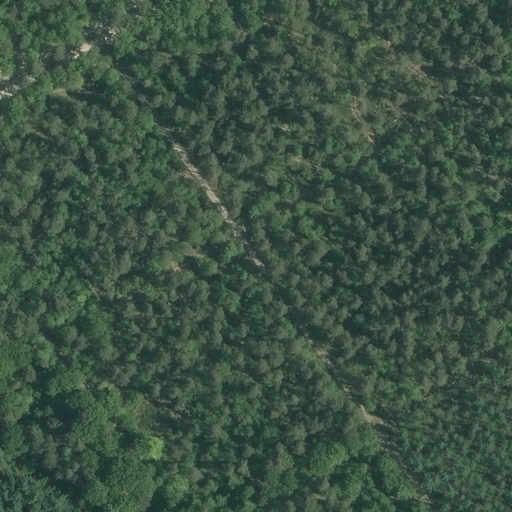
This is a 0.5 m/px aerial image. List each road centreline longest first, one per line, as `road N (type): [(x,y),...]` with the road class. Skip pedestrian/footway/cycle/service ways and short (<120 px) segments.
road 1 (track): [(435,511),(99,40)]
road 2 (track): [(499,85),(48,341)]
road 3 (track): [(0,339),(30,336),(60,351),(170,511)]
road 4 (track): [(373,426),(511,346)]
